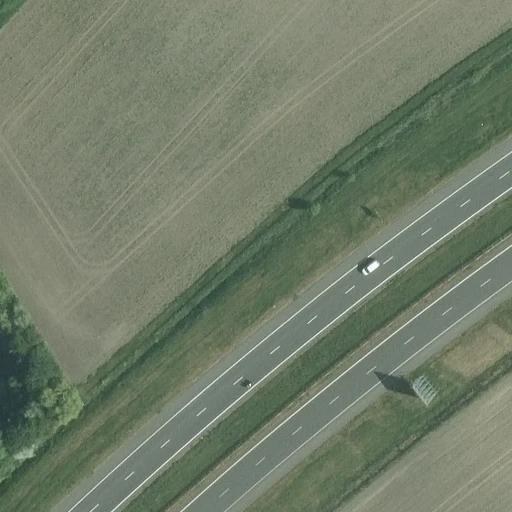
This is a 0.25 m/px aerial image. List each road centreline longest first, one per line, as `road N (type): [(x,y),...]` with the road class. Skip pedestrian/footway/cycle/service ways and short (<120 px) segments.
road 1 (motorway): [(511,170),(252,371),(92,511)]
road 2 (motorway): [(207,511),(511,263)]
